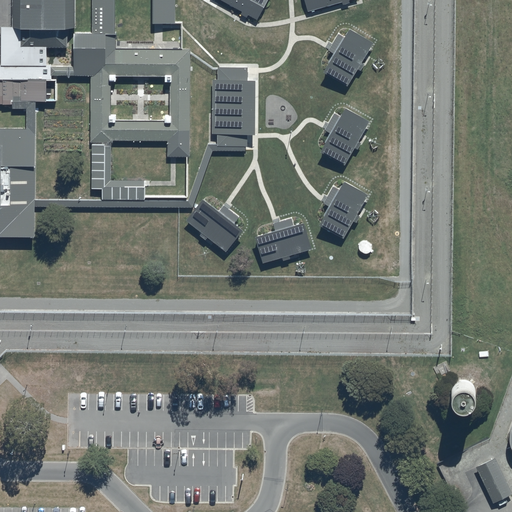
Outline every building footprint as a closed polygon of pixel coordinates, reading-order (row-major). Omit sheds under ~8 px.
[(101,74),(101,195),(157,195),(157,174),(121,174),(121,138),(176,138),(176,154),(199,154),(200,41),(130,41),(129,0),(161,0),(162,21),(189,21),(189,0),(102,0),(102,29),(8,29),(8,58),(0,58),(0,74),(4,74),(4,100),(65,100),(65,74),(101,74)] [(85,0),(24,0),(25,23),(86,23),(85,0)] [(272,0),(244,0),(266,12),(272,0)] [(315,0),(318,9),(349,0),(315,0)] [(344,48),(333,65),(356,80),(383,37),(360,22),(354,31),(348,27),(337,44),(344,48)] [(262,63),(224,63),(223,149),(262,149),(262,63)] [(339,128),(328,146),(351,160),(378,117),(355,103),(350,111),(343,107),(332,124),(339,128)] [(0,239),(37,240),(37,130),(0,130),(0,239)] [(340,201),(329,218),(352,233),(379,190),(356,175),(351,184),(344,180),(334,197),(340,201)] [(227,204),(210,191),(193,213),(234,244),(251,222),(242,216),(247,210),(231,198),(227,204)] [(283,226),(262,231),(269,257),(318,245),(312,218),(302,221),(300,213),(281,218),(283,226)] [(468,379),(466,378),(462,377),(459,378),(457,379),(454,381),(452,383),(451,386),(451,389),(451,393),(453,395),(455,398),(457,400),(460,401),(463,401),(466,401),(469,399),(471,397),(473,395),(474,392),(475,389),(474,386),(473,383),(471,380),(468,379)] [(511,490),(495,455),(475,464),(493,500),(511,490)]
